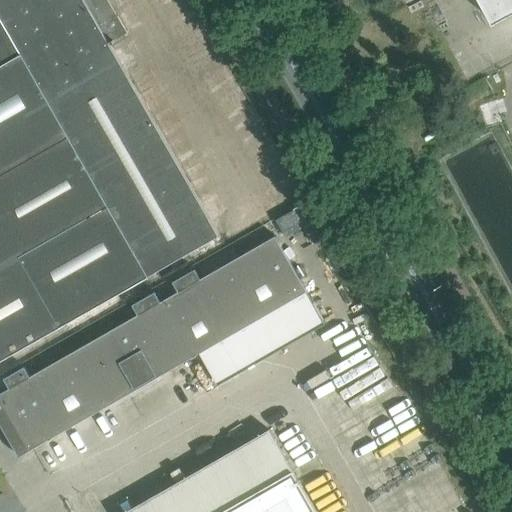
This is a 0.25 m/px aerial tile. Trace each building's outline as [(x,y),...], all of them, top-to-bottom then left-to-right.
[(0,0),(0,16),(21,54),(68,136),(147,276),(220,235),(200,200),(160,131),(111,44),(115,42),(114,40),(127,32),(108,0),(0,0)] [(511,0),(474,0),(487,24),(511,10),(511,0)] [(0,65),(21,54),(0,16),(0,65)] [(0,174),(68,136),(21,54),(0,65),(0,174)] [(68,136),(0,174),(0,360),(147,276),(68,136)] [(307,291),(275,235),(201,278),(196,269),(174,281),(179,291),(148,309),(142,299),(120,312),(126,321),(32,375),(26,365),(4,378),(10,388),(0,393),(0,422),(19,456),(307,291)] [(316,511),(293,470),(220,511),(316,511)]
